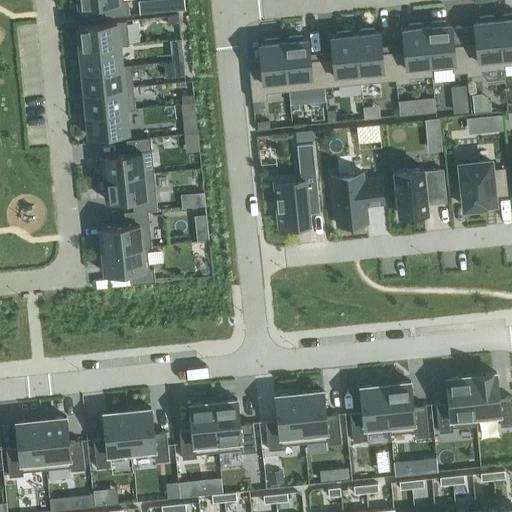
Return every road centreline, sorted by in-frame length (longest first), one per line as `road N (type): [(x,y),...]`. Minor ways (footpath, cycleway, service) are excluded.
road 1 (residential): [(45,0),(74,275),(0,283)]
road 2 (residential): [(262,357),(0,384)]
road 3 (residential): [(511,234),(252,262)]
road 4 (residential): [(511,330),(262,357)]
road 5 (residential): [(252,262),(225,13)]
road 6 (residential): [(347,0),(225,13)]
